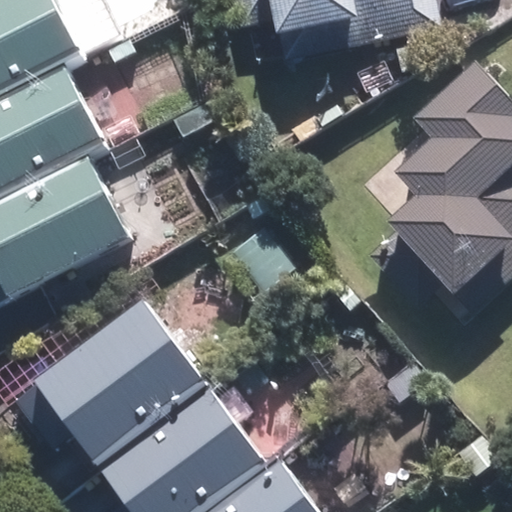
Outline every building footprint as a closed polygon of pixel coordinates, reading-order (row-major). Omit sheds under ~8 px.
[(0,93),(93,48),(69,0),(12,0),(0,6),(0,93)] [(287,17),(296,59),(450,28),(444,0),(251,0),(256,24),(287,17)] [(470,323),(511,283),(511,88),(489,64),(432,118),(452,139),(415,173),(438,197),(381,250),(430,302),(441,292),(470,323)] [(0,193),(1,195),(116,137),(83,71),(0,112),(0,193)] [(0,262),(0,307),(142,235),(105,162),(0,215),(0,243),(8,259),(0,262)] [(111,457),(218,379),(162,303),(26,402),(56,442),(84,421),(111,457)] [(204,511),(278,458),(229,391),(121,470),(145,502),(131,511),(204,511)] [(337,511),(301,462),(232,511),(337,511)]
